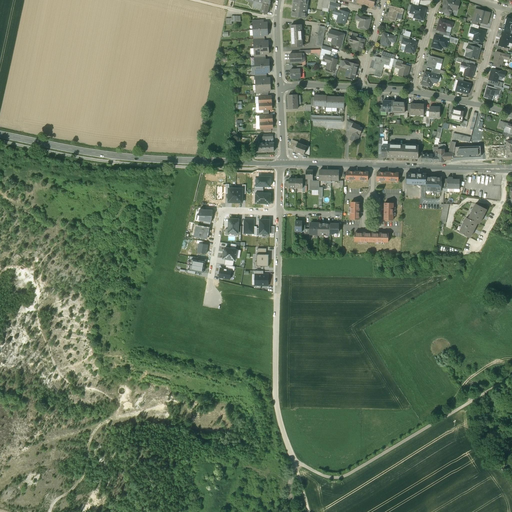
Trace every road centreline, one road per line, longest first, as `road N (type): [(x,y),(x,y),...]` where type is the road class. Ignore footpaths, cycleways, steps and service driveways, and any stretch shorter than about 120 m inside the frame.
road 1 (secondary): [(279,163),(132,158),(0,134)]
road 2 (unclassified): [(278,212),(275,398),(293,462)]
road 3 (track): [(511,375),(345,476),(293,462)]
road 4 (secondary): [(505,168),(283,163)]
road 5 (unclassified): [(278,212),(222,214),(210,296)]
